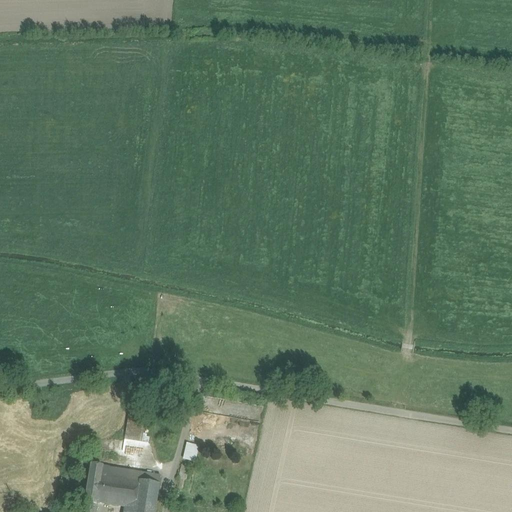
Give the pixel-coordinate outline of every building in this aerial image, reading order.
[(34,406),(35,414),(59,412),(58,404),(34,406)] [(143,418),(129,416),(125,440),(139,442),(143,418)] [(183,458),(195,462),(200,445),(187,442),(183,458)] [(91,463),(84,504),(96,505),(96,503),(102,465),(91,463)] [(102,465),(96,503),(103,504),(109,467),(102,465)] [(188,466),(182,465),(179,478),(185,480),(188,466)] [(154,511),(161,477),(109,467),(103,504),(125,508),(123,511),(154,511)]
